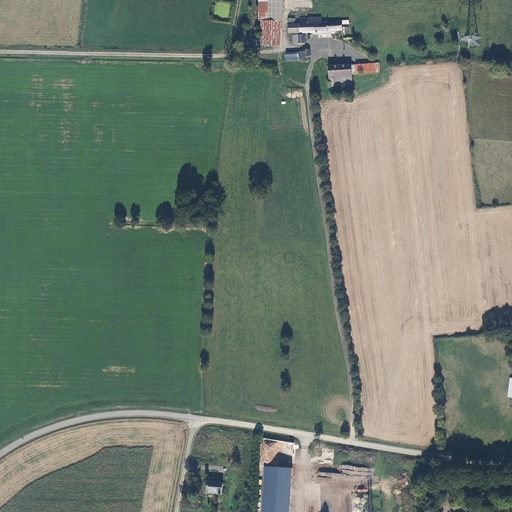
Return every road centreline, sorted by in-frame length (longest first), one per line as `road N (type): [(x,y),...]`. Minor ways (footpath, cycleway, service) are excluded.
road 1 (unclassified): [(270,51),(306,46),(314,53),(310,126),(352,442)]
road 2 (unclassified): [(270,51),(0,51)]
road 3 (tertiary): [(0,455),(94,415),(195,418)]
road 4 (tertiary): [(352,442),(511,463)]
road 5 (tertiary): [(195,418),(352,442)]
